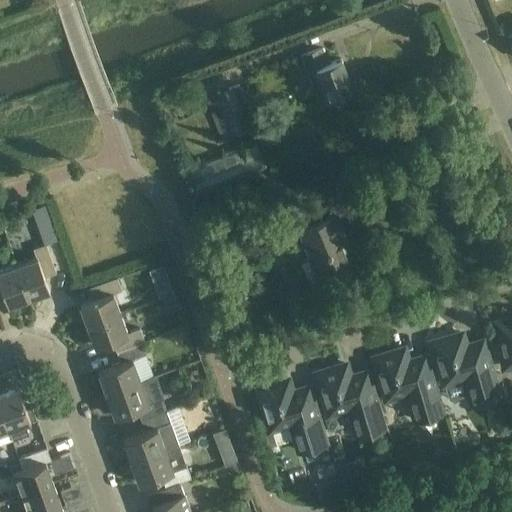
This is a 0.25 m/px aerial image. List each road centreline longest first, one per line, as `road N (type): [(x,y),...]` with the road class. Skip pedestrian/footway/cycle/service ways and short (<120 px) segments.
road 1 (unclassified): [(264,352),(511,278)]
road 2 (residential): [(0,354),(45,350),(69,381),(113,511)]
road 3 (unclassified): [(511,119),(456,0)]
